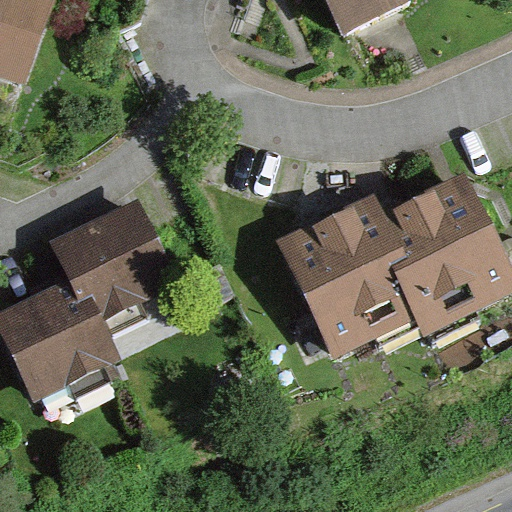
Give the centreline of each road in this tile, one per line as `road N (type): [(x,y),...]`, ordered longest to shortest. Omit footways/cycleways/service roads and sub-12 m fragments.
road 1 (residential): [(511,86),(399,129),(316,142),(196,103)]
road 2 (residential): [(196,103),(83,195),(0,232)]
